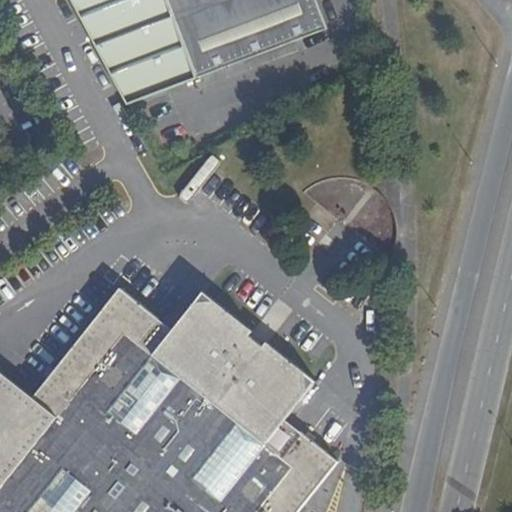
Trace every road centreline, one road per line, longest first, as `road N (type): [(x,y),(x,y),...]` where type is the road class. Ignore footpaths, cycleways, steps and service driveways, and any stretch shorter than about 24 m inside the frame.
road 1 (secondary): [(511,97),(416,511)]
road 2 (secondary): [(456,511),(511,280)]
